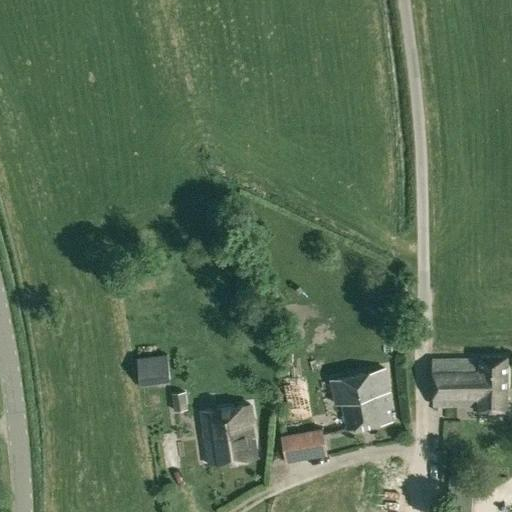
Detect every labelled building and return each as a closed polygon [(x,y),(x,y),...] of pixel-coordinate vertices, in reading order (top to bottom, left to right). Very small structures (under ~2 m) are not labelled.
[(447,328),(462,325),(464,335),(447,338),(448,345),(485,338),(481,317),(446,324),(447,328)] [(132,336),(142,381),(167,376),(157,330),(132,336)] [(478,409),(506,409),(506,356),(480,356),(480,359),(433,359),(433,404),(478,405),(478,409)] [(341,402),(347,429),(394,419),(388,390),(390,390),(385,368),(330,379),(335,403),(341,402)] [(283,388),(288,413),(302,410),(297,386),(283,388)] [(172,392),(174,410),(188,408),(186,391),(172,392)] [(201,410),(209,464),(257,457),(252,420),(253,420),(251,403),(201,410)] [(509,426),(509,418),(487,419),(487,427),(509,426)] [(282,436),(287,462),(329,455),(324,428),(282,436)]
